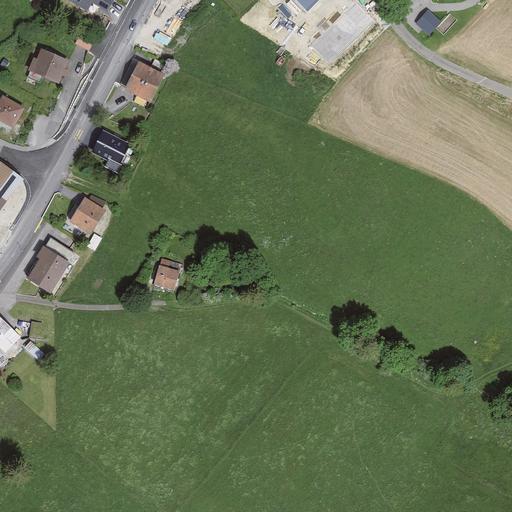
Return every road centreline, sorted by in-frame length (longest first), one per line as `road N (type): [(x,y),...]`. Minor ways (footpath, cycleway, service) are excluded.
road 1 (track): [(166,303),(274,302),(439,394),(464,391),(511,364)]
road 2 (secondary): [(50,176),(142,0)]
road 3 (unclassified): [(0,295),(83,307),(166,303)]
road 4 (unclassified): [(382,0),(420,48),(511,94)]
